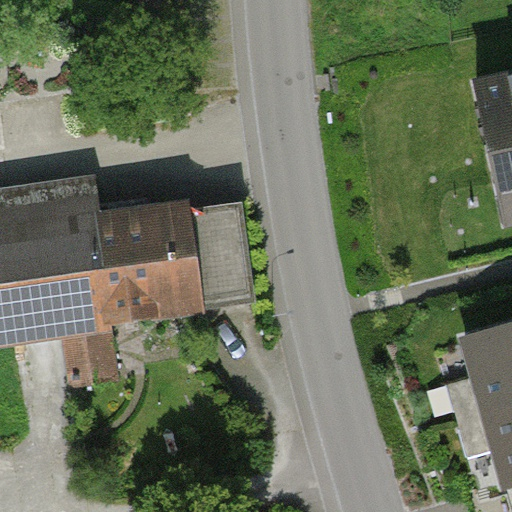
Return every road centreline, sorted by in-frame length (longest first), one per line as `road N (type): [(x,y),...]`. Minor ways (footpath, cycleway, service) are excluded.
road 1 (tertiary): [(378,511),(324,314),(274,0)]
road 2 (track): [(0,169),(291,128)]
road 3 (track): [(128,511),(364,462)]
